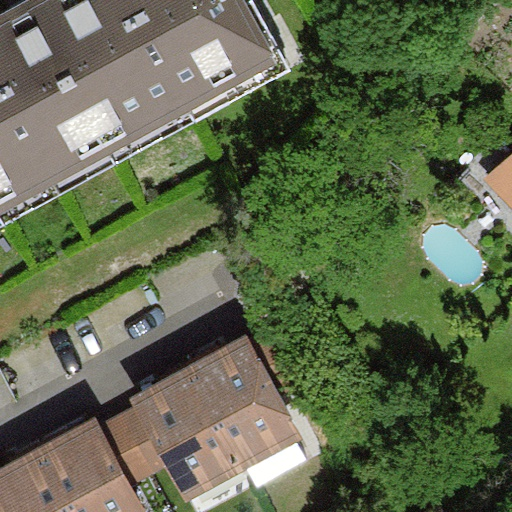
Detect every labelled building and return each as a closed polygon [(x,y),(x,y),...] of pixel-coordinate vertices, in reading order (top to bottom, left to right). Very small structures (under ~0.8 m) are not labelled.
[(0,0),(0,203),(3,209),(117,148),(34,0),(0,0)] [(255,0),(34,0),(117,148),(286,57),(255,0)] [(511,161),(497,176),(511,192),(511,161)] [(252,331),(197,361),(247,458),(261,483),(311,457),(297,431),(304,427),(252,331)] [(194,487),(247,458),(197,361),(142,390),(148,402),(129,412),(158,464),(177,454),(194,487)] [(136,475),(158,464),(129,412),(105,425),(99,414),(45,443),(81,511),(145,511),(154,508),(136,475)] [(81,511),(45,443),(0,467),(0,511),(81,511)]
